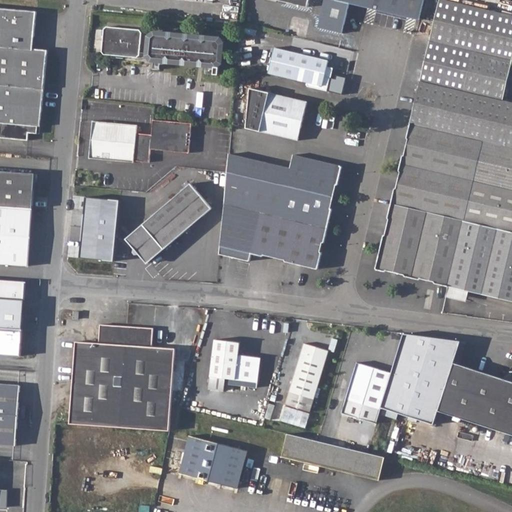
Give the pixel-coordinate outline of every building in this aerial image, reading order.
[(349,3),(419,20),(423,0),(324,0),(318,27),(342,33),(349,3)] [(421,82),(410,123),(422,126),(481,140),(472,180),(464,220),(511,231),(511,104),(504,102),(511,71),(511,70),(511,16),(442,0),(440,0),(431,41),(421,82)] [(0,7),(0,121),(1,122),(0,136),(29,139),(30,132),(38,133),(39,125),(42,126),(49,49),(34,48),(37,11),(0,7)] [(104,28),(102,50),(105,54),(136,57),(140,54),(142,33),(140,30),(139,29),(107,26),(104,28)] [(152,38),(151,54),(155,58),(215,65),(219,61),(221,44),(218,41),(206,40),(157,35),(152,38)] [(275,48),(269,73),(282,77),(308,83),(307,87),(328,92),(334,69),(328,68),(329,61),(275,48)] [(307,101),(278,95),(251,88),(247,128),(260,131),(298,140),(307,101)] [(137,134),(137,126),(94,122),(91,159),(134,163),(134,162),(150,163),(151,150),(189,154),(192,123),(154,120),(152,136),(137,134)] [(392,203),(376,269),(413,278),(450,286),(455,260),(464,220),(472,180),(481,140),(422,126),(410,123),(401,164),(392,203)] [(230,154),(225,204),(220,254),(250,261),(252,253),(318,268),(328,226),(336,196),(343,166),(293,154),(290,168),(261,161),(230,154)] [(0,169),(0,204),(0,205),(35,208),(38,173),(0,169)] [(192,184),(128,240),(149,264),(213,208),(192,184)] [(0,262),(29,265),(35,208),(0,205),(0,204),(0,262)] [(455,260),(450,286),(511,302),(511,231),(464,220),(455,260)] [(0,278),(0,352),(21,355),(24,329),(0,326),(0,296),(27,299),(28,281),(0,278)] [(77,341),(71,424),(120,427),(120,425),(125,363),(127,326),(101,324),(99,342),(77,341)] [(120,425),(120,427),(149,430),(170,431),(170,426),(173,376),(175,348),(153,346),(154,328),(127,326),(125,363),(120,425)] [(393,374),(383,406),(435,422),(438,411),(454,362),(459,339),(405,332),(393,374)] [(218,339),(213,377),(260,383),(263,358),(241,355),(243,343),(218,339)] [(329,351),(305,344),(287,406),(312,414),(329,351)] [(454,362),(438,411),(472,422),(511,434),(511,381),(478,370),(454,362)] [(343,412),(377,423),(383,406),(393,374),(358,363),(343,412)] [(0,383),(0,443),(15,445),(21,386),(0,383)] [(301,437),(288,435),(282,457),(319,466),(380,481),(386,458),(369,454),(319,442),(301,437)] [(180,473),(220,483),(230,446),(190,436),(180,473)] [(230,446),(220,483),(239,489),(249,451),(230,446)]
